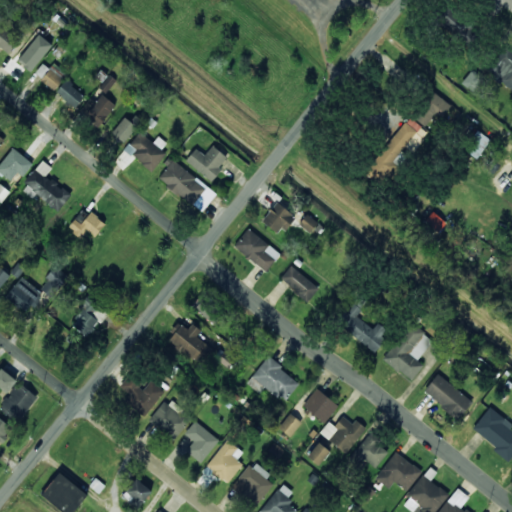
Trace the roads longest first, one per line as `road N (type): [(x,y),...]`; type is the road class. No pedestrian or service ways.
road 1 (tertiary): [(0,501),(406,0)]
road 2 (residential): [(511,507),(201,254)]
road 3 (residential): [(201,254),(0,88)]
road 4 (residential): [(213,511),(80,403)]
